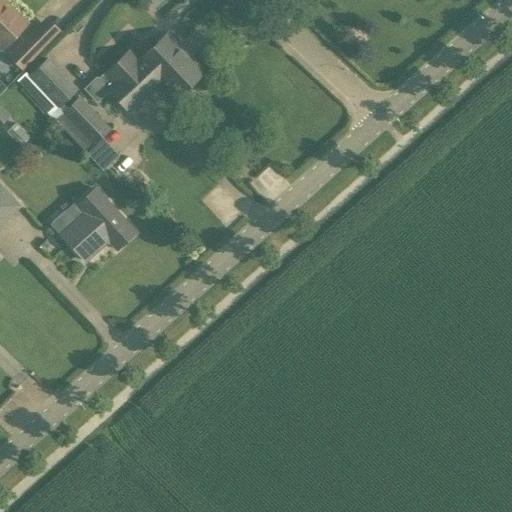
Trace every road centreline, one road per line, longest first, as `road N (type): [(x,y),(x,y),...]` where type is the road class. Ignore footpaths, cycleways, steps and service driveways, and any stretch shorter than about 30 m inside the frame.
road 1 (tertiary): [(0,462),(378,121)]
road 2 (tertiary): [(378,121),(511,5)]
road 3 (unclassified): [(378,121),(256,0)]
